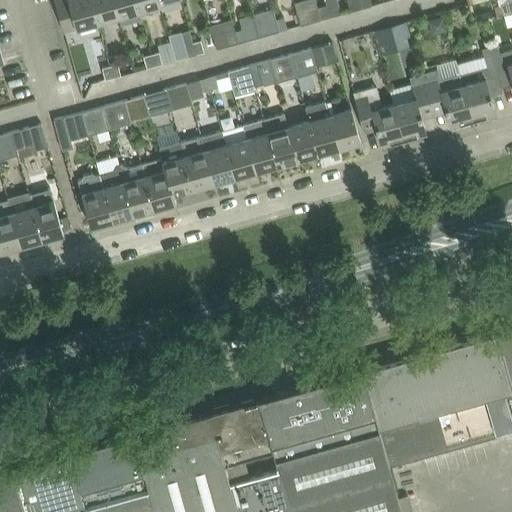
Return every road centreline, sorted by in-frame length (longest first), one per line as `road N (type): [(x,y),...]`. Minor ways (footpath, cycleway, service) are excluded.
road 1 (secondary): [(0,372),(511,224)]
road 2 (unclassified): [(0,277),(511,134)]
road 3 (unclassified): [(0,420),(511,279)]
